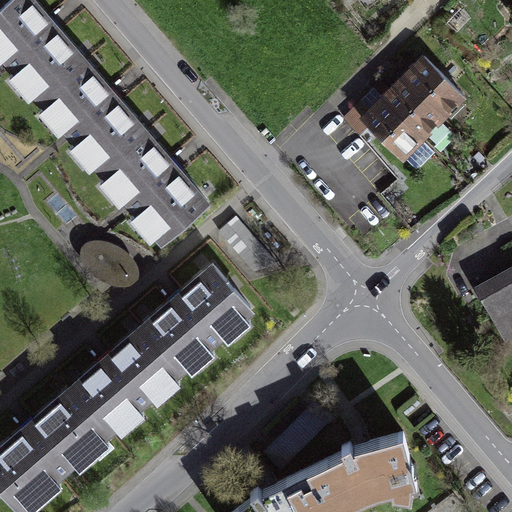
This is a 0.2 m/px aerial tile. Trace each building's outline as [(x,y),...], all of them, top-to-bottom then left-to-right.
[(211,196),(43,0),(11,0),(0,10),(0,53),(159,240),(211,196)] [(462,93),(427,54),(363,112),(398,151),(462,93)] [(28,511),(262,311),(216,257),(0,443),(0,483),(24,511),(28,511)] [(511,269),(481,287),(509,336),(511,333),(511,269)] [(423,478),(409,426),(354,441),(270,483),(233,511),(335,511),(340,510),(340,511),(357,511),(357,500),(370,493),(397,485),(398,489),(415,492),(418,480),(423,478)]
